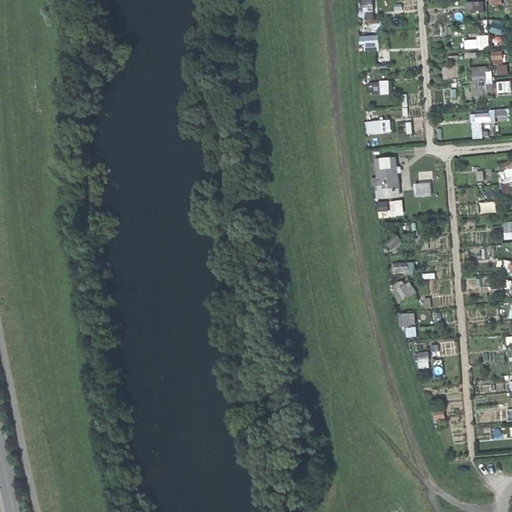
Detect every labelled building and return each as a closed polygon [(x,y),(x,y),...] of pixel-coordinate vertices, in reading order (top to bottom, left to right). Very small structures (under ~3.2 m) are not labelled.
[(378,18),(376,0),(365,0),(367,19),(378,18)] [(382,33),(365,35),(366,51),(384,50),(382,33)] [(508,62),(506,49),(495,50),(496,64),(508,62)] [(508,63),(501,64),(502,74),(509,73),(508,63)] [(511,90),(511,80),(496,81),(495,71),(490,71),(490,65),(474,66),(476,94),(511,90)] [(384,93),(393,92),(392,80),(384,80),(384,93)] [(511,108),(474,112),(477,137),(487,137),(485,121),(501,120),(511,119),(511,108)] [(395,131),(394,119),(369,121),(370,133),(395,131)] [(379,199),(405,196),(401,156),(378,158),(380,178),(377,178),(379,199)] [(418,183),(419,196),(435,195),(434,181),(418,183)] [(382,217),(408,214),(406,199),(381,201),(382,217)] [(389,242),(397,252),(408,243),(400,233),(389,242)] [(398,262),(399,272),(414,271),(413,261),(398,262)] [(401,301),(420,292),(415,281),(396,290),(401,301)] [(402,313),(403,326),(419,325),(418,312),(402,313)] [(421,352),(423,368),(433,367),(431,351),(421,352)]
